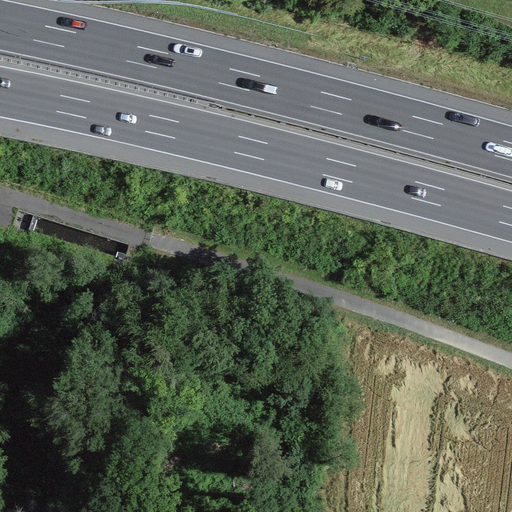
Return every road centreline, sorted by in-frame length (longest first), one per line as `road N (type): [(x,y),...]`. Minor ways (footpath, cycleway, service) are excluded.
road 1 (motorway): [(511,152),(0,24)]
road 2 (motorway): [(0,91),(511,217)]
